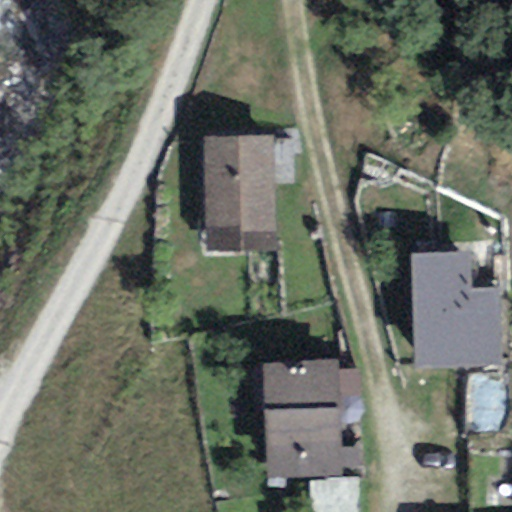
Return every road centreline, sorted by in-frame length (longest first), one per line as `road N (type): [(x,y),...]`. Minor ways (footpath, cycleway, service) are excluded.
road 1 (track): [(201,0),(0,429)]
road 2 (track): [(292,0),(307,100),(391,457)]
